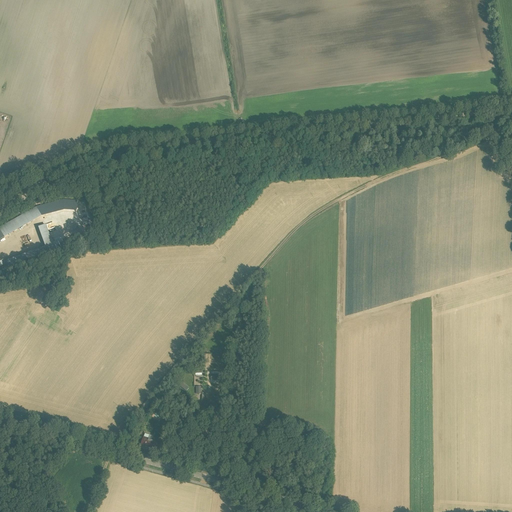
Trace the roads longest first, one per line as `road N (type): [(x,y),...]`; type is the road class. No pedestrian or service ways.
road 1 (track): [(494,111),(484,130),(447,152),(305,220),(108,448),(90,511)]
road 2 (unclassified): [(0,210),(69,166),(124,150),(494,111)]
road 3 (tertiary): [(334,511),(0,417)]
road 4 (track): [(241,136),(221,0)]
